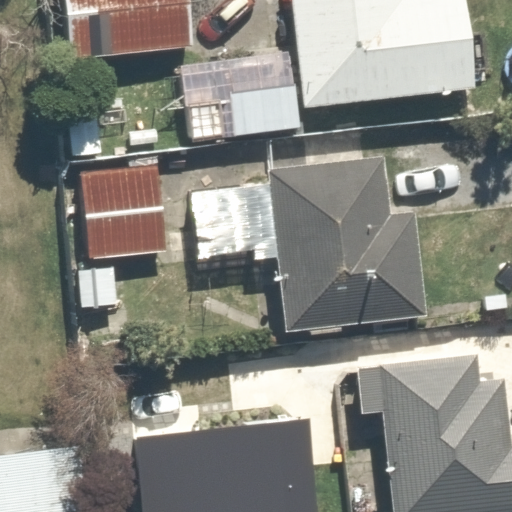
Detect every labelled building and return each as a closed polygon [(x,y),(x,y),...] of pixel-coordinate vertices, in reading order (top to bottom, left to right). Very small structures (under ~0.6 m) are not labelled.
[(179,0),(99,0),(109,70),(188,59),(179,0)] [(468,111),(456,12),(400,18),(397,0),(281,0),(296,131),(468,111)] [(416,335),(404,234),(385,237),(377,177),(258,192),(278,352),(416,335)] [(163,187),(77,192),(81,273),(168,268),(163,187)] [(387,511),(511,511),(511,442),(504,443),(497,377),(474,380),(471,352),(372,362),(387,511)] [(229,370),(144,377),(152,469),(236,462),(229,370)] [(77,511),(68,428),(0,435),(0,511),(77,511)]
